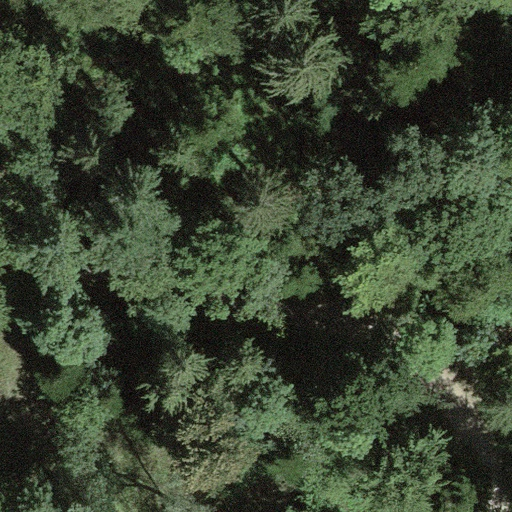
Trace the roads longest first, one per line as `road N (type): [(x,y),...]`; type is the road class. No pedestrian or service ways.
road 1 (track): [(446,376),(304,304),(0,253)]
road 2 (track): [(477,511),(479,439),(446,376)]
